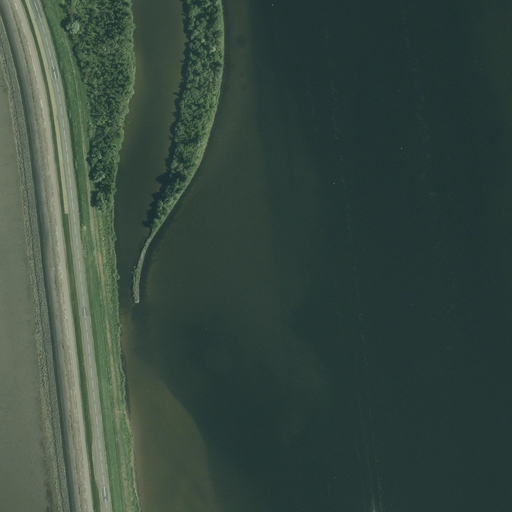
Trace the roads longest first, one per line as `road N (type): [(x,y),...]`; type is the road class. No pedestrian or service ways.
road 1 (unclassified): [(90,511),(44,105),(16,0)]
road 2 (trunk): [(106,511),(57,85),(33,0)]
